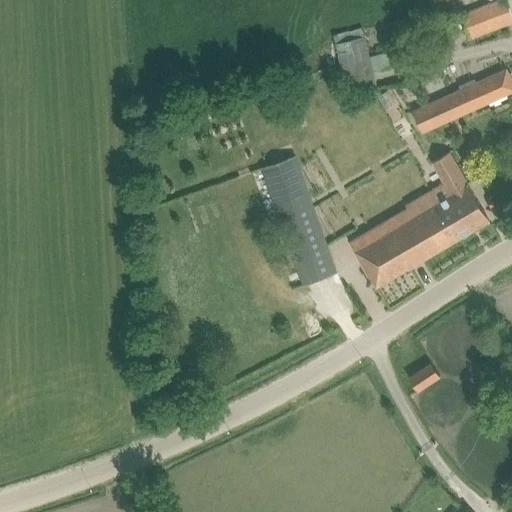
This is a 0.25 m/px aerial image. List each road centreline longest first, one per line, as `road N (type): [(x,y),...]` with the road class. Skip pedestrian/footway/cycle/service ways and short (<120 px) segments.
road 1 (unclassified): [(0,506),(184,441),(354,352),(511,251)]
road 2 (unknown): [(354,352),(465,507)]
